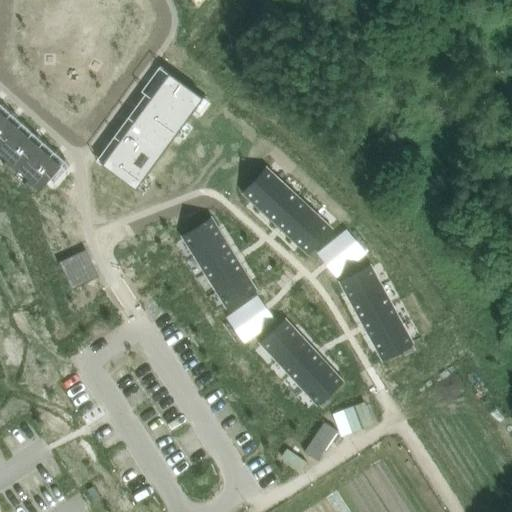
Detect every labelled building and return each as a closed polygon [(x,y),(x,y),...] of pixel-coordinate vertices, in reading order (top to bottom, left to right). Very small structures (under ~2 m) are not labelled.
[(170,73),(102,164),(136,189),(203,97),(170,73)] [(0,110),(0,153),(7,160),(3,164),(15,175),(19,170),(20,171),(29,179),(25,183),(37,194),(62,166),(0,110)] [(267,167),(242,193),(259,208),(283,182),(267,167)] [(283,182),(259,208),(275,224),(300,198),(283,182)] [(300,198),(275,224),(292,239),(316,213),(300,198)] [(316,213),(292,239),(308,254),(333,228),(316,213)] [(212,217),(182,236),(193,254),(223,235),(212,217)] [(347,229),(322,249),(341,273),(366,253),(347,229)] [(223,235),(193,254),(204,272),(234,253),(223,235)] [(81,252),(59,262),(65,273),(86,263),(81,252)] [(234,253),(204,272),(215,290),(246,271),(234,253)] [(371,265),(340,282),(350,301),(382,284),(371,265)] [(89,268),(67,279),(72,290),(94,279),(89,268)] [(246,271),(215,290),(226,308),(257,289),(246,271)] [(382,284),(350,301),(361,321),(393,304),(382,284)] [(253,299),(227,317),(244,342),(270,323),(253,299)] [(393,304),(361,321),(372,341),(403,324),(393,304)] [(286,319),(260,343),(274,358),(301,334),(286,319)] [(403,324),(372,341),(383,361),(414,344),(403,324)] [(301,334),(274,358),(289,374),(315,350),(301,334)] [(315,350),(289,374),(303,390),(329,365),(315,350)] [(329,365),(303,390),(318,405),(344,381),(329,365)] [(365,402),(344,409),(353,432),(373,424),(365,402)] [(324,421),(304,451),(318,460),(338,430),(324,421)] [(287,448),(282,456),(302,470),(307,462),(287,448)] [(94,486),(88,490),(95,501),(101,498),(94,486)]
